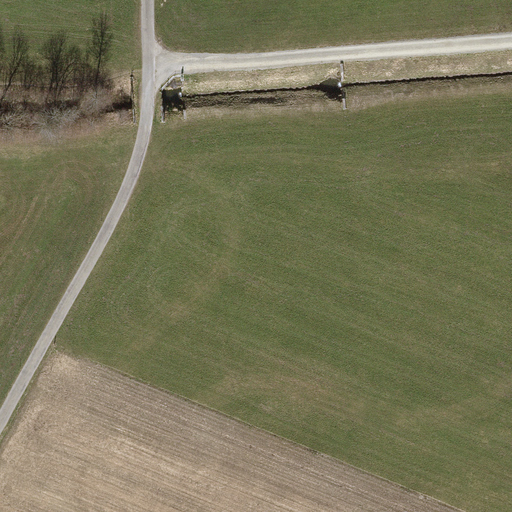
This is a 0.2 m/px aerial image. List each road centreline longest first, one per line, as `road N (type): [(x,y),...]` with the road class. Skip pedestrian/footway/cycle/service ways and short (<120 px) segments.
road 1 (track): [(0,429),(136,172),(149,129),(149,0)]
road 2 (track): [(511,44),(191,68),(152,78)]
